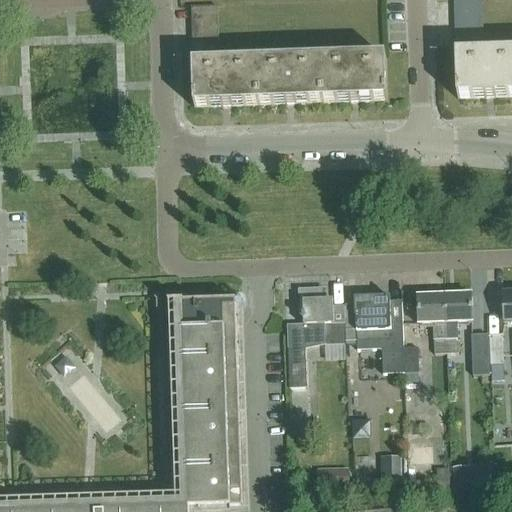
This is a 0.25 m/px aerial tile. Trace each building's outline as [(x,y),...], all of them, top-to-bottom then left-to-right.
[(482,0),(456,1),(457,13),(482,13),(482,0)] [(192,10),(193,22),(218,21),(218,9),(192,10)] [(457,26),(482,25),(482,13),(457,13),(457,26)] [(193,22),(193,35),(218,34),(218,21),(193,22)] [(458,38),(483,37),(482,25),(457,26),(458,38)] [(193,35),(194,47),(219,47),(218,34),(193,35)] [(458,38),(458,49),(458,50),(483,50),(483,37),(458,38)] [(219,47),(194,47),(194,59),(219,59),(219,47)] [(511,55),(457,57),(458,101),(511,99),(511,55)] [(322,62),(324,106),(388,104),(387,59),(354,61),(322,62)] [(258,64),(259,108),(324,106),(322,62),(290,63),(258,64)] [(193,66),(195,110),(259,108),(258,64),(193,66)] [(317,291),(298,292),(299,317),(302,317),(302,320),(304,320),(304,332),(304,333),(304,335),(304,338),(305,342),(306,342),(325,341),(325,348),(346,348),(346,343),(346,332),(345,325),(345,311),(334,311),(334,303),(322,303),(317,303),(317,291)] [(420,328),(445,327),(445,296),(435,297),(435,298),(418,299),(420,328)] [(445,296),(445,327),(446,335),(457,334),(457,326),(473,325),(472,297),(455,298),(455,296),(445,296)] [(383,352),(384,377),(405,376),(404,351),(403,322),(391,323),(390,301),(373,302),(373,303),(372,303),(372,307),(356,307),(357,332),(357,343),(358,353),(383,352)] [(243,511),(236,305),(169,307),(169,309),(182,308),(188,511),(243,511)] [(357,332),(346,332),(346,343),(357,343),(357,332)] [(304,333),(288,334),(288,339),(290,392),(308,391),(306,342),(305,342),(304,338),(304,335),(304,333)] [(489,378),(488,338),(472,338),(474,379),(489,378)] [(490,338),(491,364),(491,369),(504,368),(503,338),(490,338)] [(447,357),(447,342),(434,343),(435,358),(447,357)] [(459,342),(447,342),(447,357),(459,357),(459,342)] [(419,350),(404,351),(405,376),(405,377),(420,376),(419,350)] [(504,368),(491,369),(492,384),(505,383),(504,368)] [(420,376),(405,377),(405,386),(420,385),(420,376)] [(371,423),(352,423),(353,441),(371,441),(371,423)] [(491,492),(490,478),(467,481),(465,468),(452,470),(455,496),(491,492)] [(402,471),(381,472),(382,486),(402,486),(402,471)] [(450,497),(449,471),(437,471),(438,497),(450,497)] [(349,487),(349,472),(333,472),(334,488),(349,487)]
